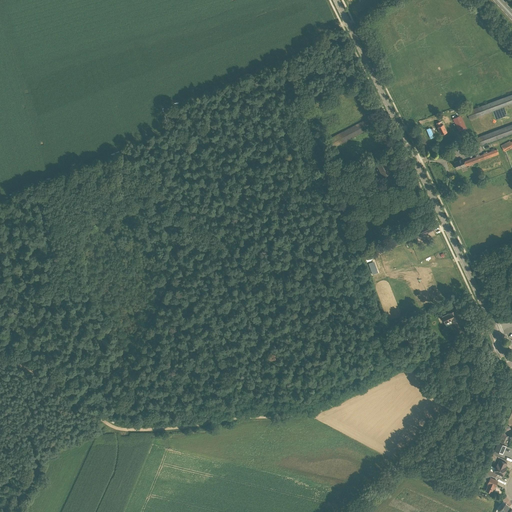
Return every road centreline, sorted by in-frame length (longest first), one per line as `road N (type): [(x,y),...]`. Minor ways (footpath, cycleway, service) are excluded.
road 1 (track): [(121,430),(315,412),(488,330)]
road 2 (secondary): [(494,328),(335,0)]
road 3 (tertiary): [(349,511),(501,345)]
road 4 (track): [(121,430),(0,355)]
road 5 (track): [(0,483),(77,438),(121,430)]
